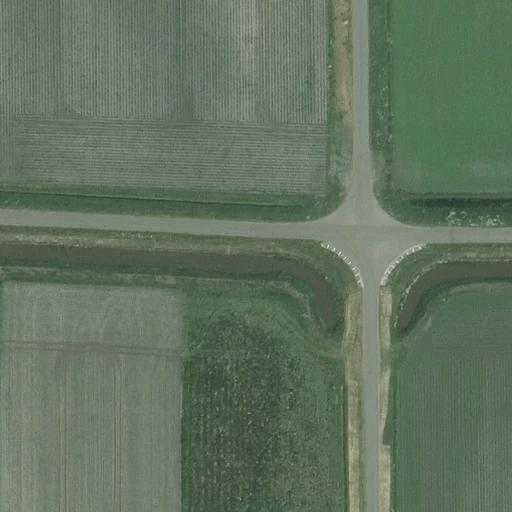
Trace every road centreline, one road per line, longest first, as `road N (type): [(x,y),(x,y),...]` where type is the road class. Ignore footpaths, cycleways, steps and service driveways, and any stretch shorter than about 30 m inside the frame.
road 1 (unclassified): [(363,236),(0,217)]
road 2 (unclassified): [(373,511),(363,236)]
road 3 (unclassified): [(363,236),(360,0)]
road 4 (unclassified): [(511,235),(363,236)]
